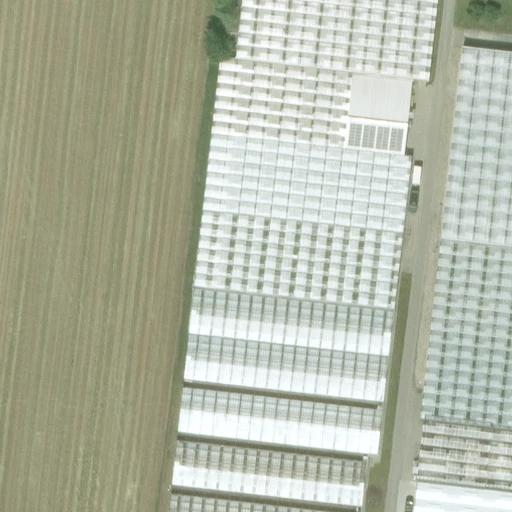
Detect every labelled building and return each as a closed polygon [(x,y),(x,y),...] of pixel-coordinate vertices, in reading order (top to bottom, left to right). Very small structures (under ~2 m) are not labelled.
[(241,0),(235,62),(351,75),(351,77),(411,84),(411,82),(427,84),(436,0),(241,0)] [(511,55),(462,50),(440,243),(511,251),(511,55)] [(235,62),(219,61),(211,137),(342,152),(351,77),(351,75),(235,62)] [(411,84),(351,77),(342,152),(402,159),(411,84)] [(342,152),(211,137),(193,291),(392,314),(410,160),(402,159),(342,152)] [(511,251),(440,243),(419,422),(423,423),(511,432),(511,251)] [(392,314),(193,291),(182,381),(383,405),(392,314)] [(382,412),(181,389),(175,435),(377,459),(382,412)] [(511,432),(423,423),(416,484),(511,494),(511,432)] [(366,465),(175,442),(169,488),(360,511),(366,465)] [(511,511),(511,494),(416,484),(413,484),(409,511),(511,511)] [(297,511),(168,497),(166,511),(297,511)]
